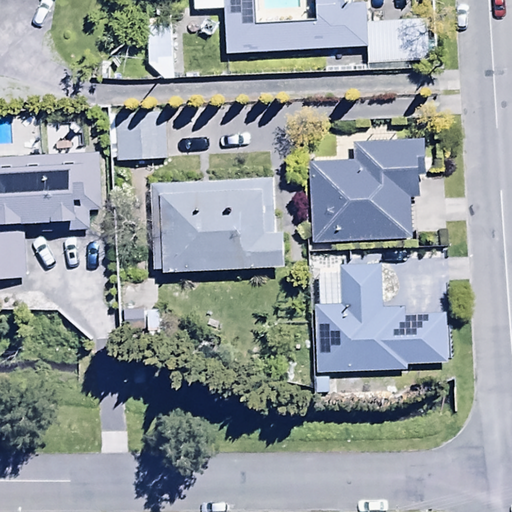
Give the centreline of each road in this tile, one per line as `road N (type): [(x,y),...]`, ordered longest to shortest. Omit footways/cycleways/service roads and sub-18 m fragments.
road 1 (residential): [(511,479),(0,481)]
road 2 (tertiary): [(493,0),(502,160)]
road 3 (tertiary): [(502,160),(511,306)]
